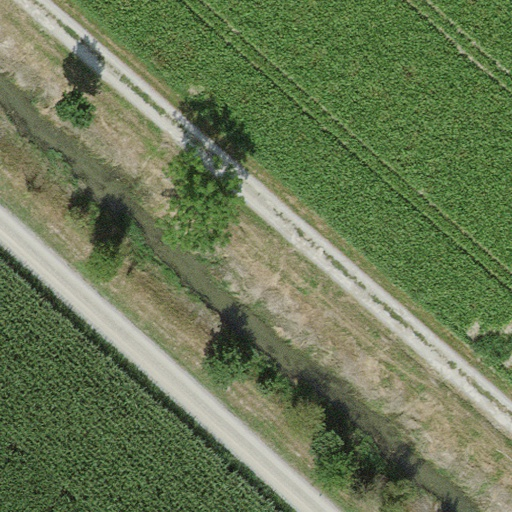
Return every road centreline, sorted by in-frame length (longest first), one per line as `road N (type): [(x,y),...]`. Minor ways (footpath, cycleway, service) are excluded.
road 1 (track): [(24,0),(511,420)]
road 2 (track): [(316,511),(0,232)]
